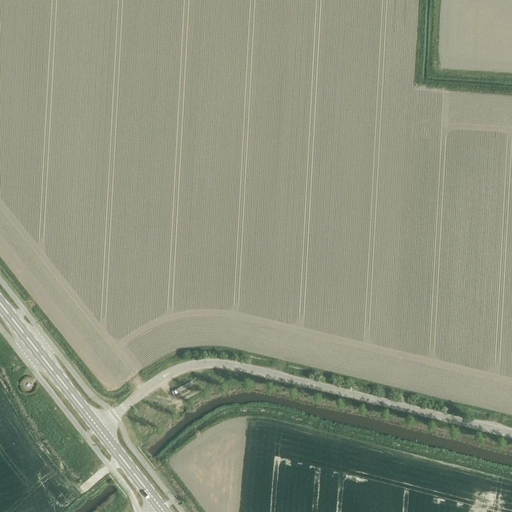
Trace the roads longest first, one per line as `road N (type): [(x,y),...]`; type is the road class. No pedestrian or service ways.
road 1 (unclassified): [(511,435),(211,363),(163,376),(97,428)]
road 2 (secondary): [(0,306),(97,428)]
